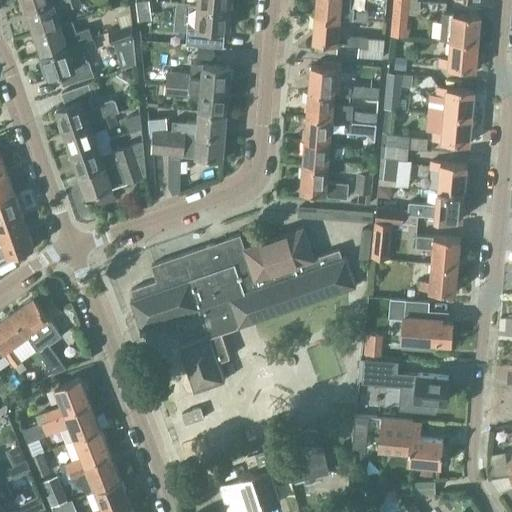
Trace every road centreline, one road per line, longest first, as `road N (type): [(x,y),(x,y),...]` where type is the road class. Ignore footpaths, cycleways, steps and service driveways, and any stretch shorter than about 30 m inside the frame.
road 1 (residential): [(489,511),(470,462),(510,0)]
road 2 (residential): [(71,247),(252,179),(271,0)]
road 3 (residential): [(171,511),(71,247)]
road 4 (residential): [(71,247),(2,47)]
